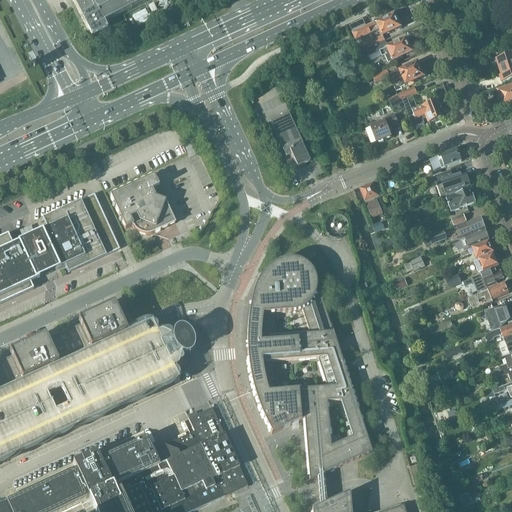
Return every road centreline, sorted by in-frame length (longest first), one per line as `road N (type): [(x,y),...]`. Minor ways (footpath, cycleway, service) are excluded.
road 1 (unclassified): [(0,339),(182,255),(234,271)]
road 2 (unclassified): [(197,101),(242,198),(234,271)]
road 3 (secondary): [(202,68),(350,0)]
road 4 (unclassified): [(259,190),(202,68)]
road 5 (residential): [(461,134),(337,184)]
